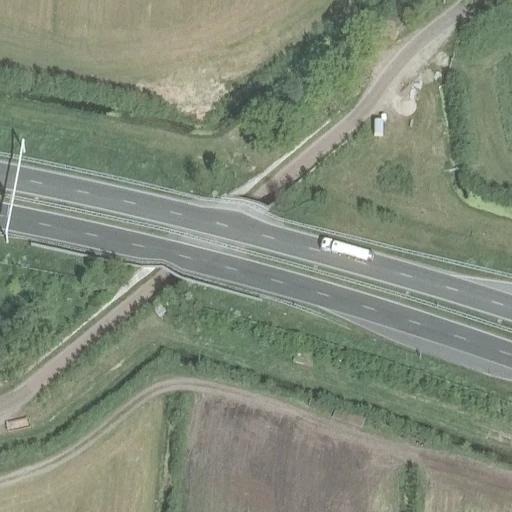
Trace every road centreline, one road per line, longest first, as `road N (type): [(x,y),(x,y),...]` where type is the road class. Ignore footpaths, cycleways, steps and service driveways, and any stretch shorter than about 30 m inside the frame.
road 1 (unclassified): [(0,406),(347,124),(418,42),(474,0)]
road 2 (trunk): [(0,216),(242,269),(511,357)]
road 3 (trunk): [(511,308),(211,221),(0,176)]
